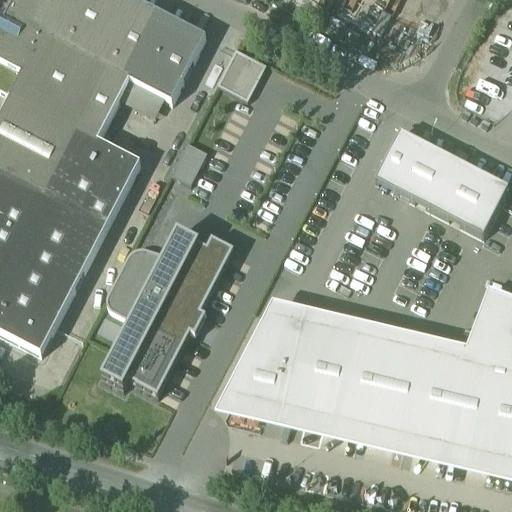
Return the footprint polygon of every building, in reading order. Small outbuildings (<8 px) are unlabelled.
[(206,46),(117,0),(16,0),(16,1),(18,2),(17,5),(14,4),(5,21),(7,23),(6,25),(7,25),(5,29),(0,26),(0,71),(22,82),(10,104),(9,107),(73,140),(42,200),(0,178),(0,341),(41,363),(141,172),(98,150),(130,90),(172,112),(206,46)] [(218,83),(233,57),(215,47),(194,84),(201,88),(207,77),(218,83)] [(238,56),(222,93),(253,106),(269,70),(238,56)] [(22,82),(0,71),(0,98),(10,104),(22,82)] [(9,107),(0,124),(0,178),(42,200),(73,140),(9,107)] [(509,194),(400,139),(374,188),(483,244),(509,194)] [(192,149),(176,181),(194,190),(210,158),(192,149)] [(200,252),(178,240),(166,263),(146,257),(141,257),(137,257),(130,261),(106,304),(106,307),(107,311),(108,315),(109,317),(114,321),(131,329),(101,387),(123,398),(128,389),(136,392),(135,393),(158,405),(190,342),(195,345),(206,324),(201,321),(234,259),(213,247),(207,256),(199,253),(200,252)] [(511,308),(489,299),(466,357),(273,312),(215,423),(511,492),(511,308)]
